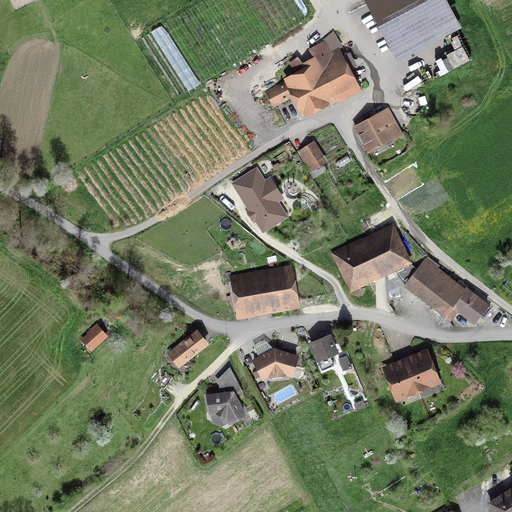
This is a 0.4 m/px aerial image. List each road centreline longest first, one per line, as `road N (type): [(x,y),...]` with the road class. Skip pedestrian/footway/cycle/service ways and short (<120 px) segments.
road 1 (residential): [(0,186),(216,325),(359,313),(439,335),(511,334)]
road 2 (track): [(92,241),(139,228),(281,138),(338,115)]
road 3 (track): [(313,0),(358,39),(379,72),(372,101),(338,115)]
